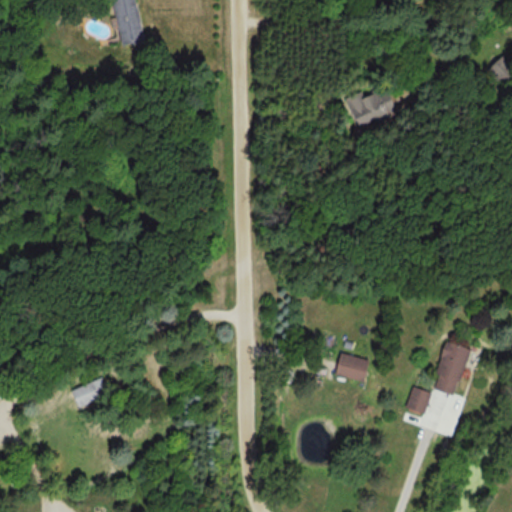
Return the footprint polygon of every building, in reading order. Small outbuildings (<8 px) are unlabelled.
[(143,39),(135,0),(111,0),(121,44),(143,39)] [(503,86),(511,76),(511,64),(502,54),(486,69),(503,86)] [(360,125),(396,108),(383,82),(348,99),(360,125)] [(454,395),(468,348),(445,341),(430,388),(454,395)] [(362,382),(368,360),(340,352),(334,374),(362,382)] [(78,407),(100,397),(92,380),(70,391),(78,407)] [(430,392),(412,386),(405,408),(423,414),(430,392)]
